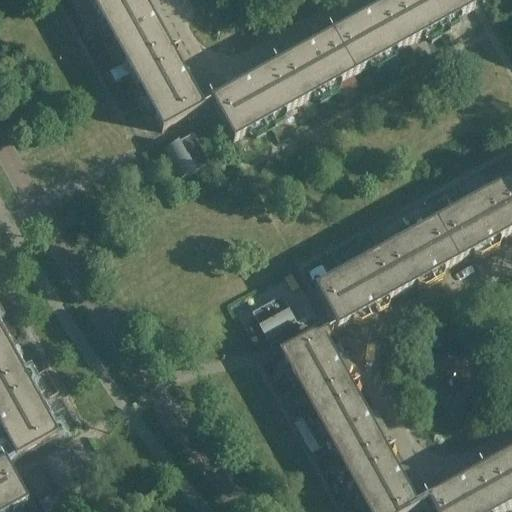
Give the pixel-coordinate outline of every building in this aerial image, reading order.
[(131,0),(87,0),(97,18),(131,0)] [(161,38),(168,34),(162,24),(158,27),(156,23),(158,16),(151,14),(149,15),(140,0),(131,0),(97,18),(110,42),(104,45),(114,64),(120,60),(131,79),(171,56),(161,38)] [(467,0),(398,0),(386,7),(409,48),(427,37),(431,44),(449,34),(446,27),(474,12),(467,0)] [(409,48),(386,7),(372,15),(370,12),(364,10),(363,11),(362,17),(358,19),(355,15),(346,20),(350,27),(331,37),(353,78),(372,68),(376,75),(394,65),(390,58),(409,48)] [(353,78),(331,37),(316,46),(315,43),(308,41),(308,42),(305,48),(302,50),(300,46),(290,51),(294,58),(275,68),(298,109),(317,99),(320,105),(338,95),(335,89),(353,78)] [(202,112),(192,93),(198,89),(193,80),(189,82),(187,78),(188,72),(188,71),(182,69),(179,71),(171,56),(131,79),(141,97),(134,101),(144,119),(151,115),(162,135),(202,112)] [(298,109),(275,68),(252,81),(250,79),(244,77),(242,83),(238,86),(236,82),(226,87),(230,93),(210,104),(233,145),(252,134),(256,141),(274,131),(270,124),(298,109)] [(209,167),(193,137),(163,153),(180,183),(209,167)] [(511,173),(505,177),(509,184),(490,194),(511,233),(511,173)] [(511,235),(511,233),(490,194),(472,205),(468,198),(450,208),(453,215),(435,225),(457,266),(476,255),(479,262),(489,257),(487,253),(491,250),(497,252),(498,252),(500,245),(498,243),(511,235)] [(457,266),(435,225),(416,235),(412,229),(394,239),(398,245),(375,258),(397,299),(420,286),(424,293),(433,287),(431,284),(435,281),(441,283),(442,283),(444,276),(442,274),(457,266)] [(397,299),(375,258),(352,271),(348,264),(330,274),(334,281),(314,292),(335,329),(337,332),(356,321),(360,328),(369,323),(367,319),(371,317),(377,318),(378,318),(380,312),(378,309),(397,299)] [(299,330),(291,314),(283,300),(253,316),(270,346),(299,330)] [(348,377),(351,375),(353,369),(352,368),(346,366),(344,362),(348,360),(343,351),(336,354),(325,335),(285,357),(295,377),(289,381),(299,399),(305,395),(318,418),(359,395),(348,377)] [(15,365),(21,361),(11,343),(5,347),(0,338),(0,397),(25,383),(15,365)] [(56,439),(45,420),(52,416),(42,398),(35,402),(25,383),(0,397),(0,444),(4,442),(15,462),(56,439)] [(381,437),(388,433),(383,423),(379,426),(377,422),(378,415),(372,413),(369,414),(359,395),(318,418),(331,441),(324,444),(334,463),(341,459),(351,478),(392,455),(381,437)] [(511,450),(502,455),(506,462),(487,472),(509,511),(510,511),(511,511),(511,450)] [(87,480),(71,451),(41,467),(58,497),(87,480)] [(421,511),(423,511),(412,492),(419,488),(414,479),(410,481),(407,477),(409,471),(409,470),(402,468),(400,470),(392,455),(351,478),(361,496),(355,500),(361,511),(421,511)] [(14,511),(26,505),(14,482),(4,465),(0,466),(0,511),(14,511)] [(509,511),(487,472),(473,480),(471,477),(465,476),(464,476),(463,482),(459,485),(456,481),(447,486),(451,492),(431,503),(436,511),(509,511)]
